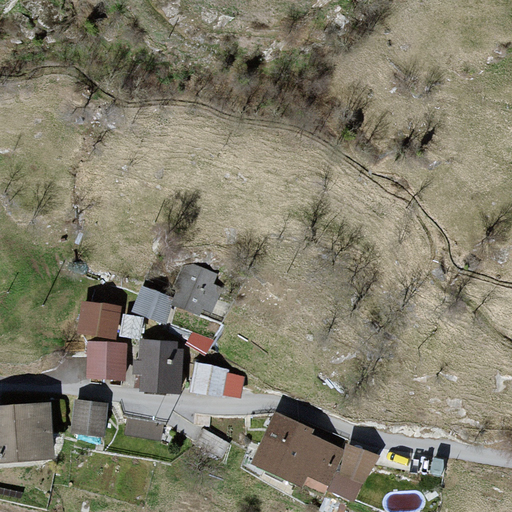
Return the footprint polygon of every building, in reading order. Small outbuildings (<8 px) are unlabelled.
[(215,275),(193,266),(184,267),(177,285),(179,290),(173,303),(198,313),(201,307),(210,311),(220,290),(211,286),(215,275)] [(172,300),(142,288),(134,310),(163,322),(172,300)] [(83,303),(79,331),(114,337),(119,310),(83,303)] [(141,319),(124,316),(121,334),(138,337),(141,319)] [(141,390),(179,392),(181,351),(175,350),(176,343),(141,341),(140,362),(134,362),(134,372),(142,373),(141,390)] [(88,374),(121,377),(124,346),(90,344),(88,374)] [(225,371),(197,366),(192,390),(221,396),(221,394),(239,397),(243,378),(224,374),(225,371)] [(104,406),(76,403),(73,430),(101,433),(104,406)] [(45,408),(0,411),(0,457),(49,454),(45,408)] [(310,431),(276,415),(255,462),(299,482),(304,472),(327,483),(342,452),(308,436),(310,431)] [(162,425),(127,419),(125,433),(159,439),(162,425)] [(228,444),(204,431),(198,443),(221,456),(228,444)] [(377,457),(348,447),(341,473),(338,471),(330,489),(353,500),(362,481),(377,457)]
